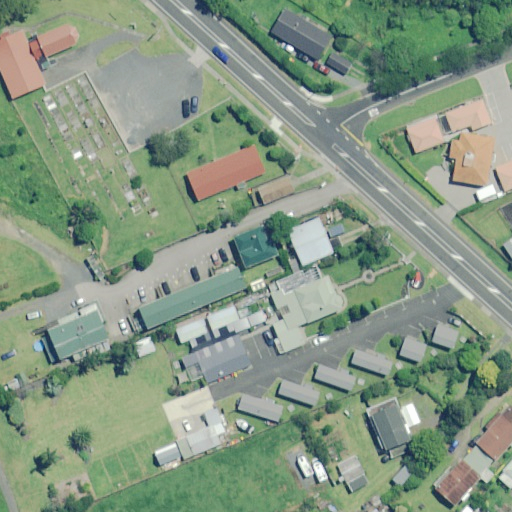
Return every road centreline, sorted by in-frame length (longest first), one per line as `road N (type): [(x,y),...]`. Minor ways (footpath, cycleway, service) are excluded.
road 1 (secondary): [(325,138),(511,307)]
road 2 (residential): [(325,138),(370,106),(511,51)]
road 3 (secondary): [(174,0),(325,138)]
